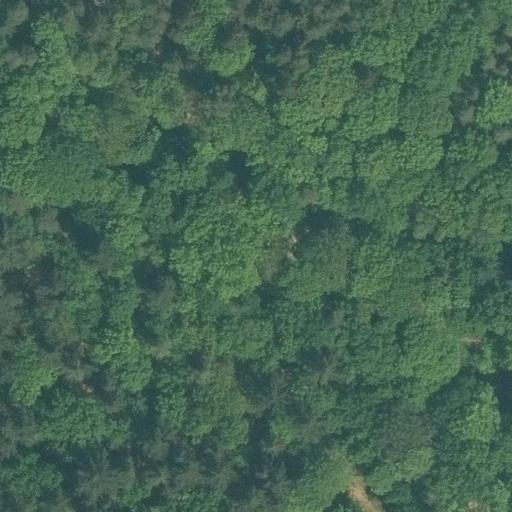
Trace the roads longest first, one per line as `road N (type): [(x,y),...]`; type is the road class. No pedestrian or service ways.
road 1 (track): [(0,88),(511,344)]
road 2 (track): [(0,461),(351,473),(511,378)]
